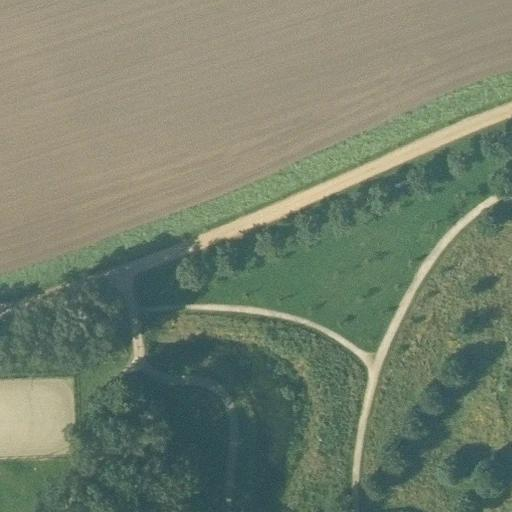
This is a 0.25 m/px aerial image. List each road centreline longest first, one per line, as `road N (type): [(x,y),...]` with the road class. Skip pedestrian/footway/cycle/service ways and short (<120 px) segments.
road 1 (track): [(123,272),(511,110)]
road 2 (track): [(0,313),(123,272)]
